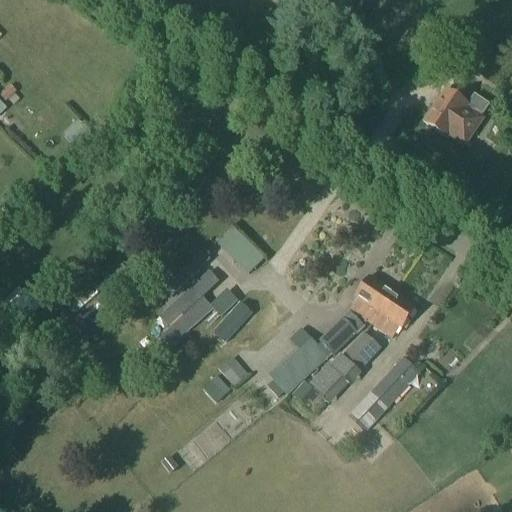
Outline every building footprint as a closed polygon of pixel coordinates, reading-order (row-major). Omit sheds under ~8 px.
[(511,50),(487,34),(463,69),(494,90),(511,61),(511,50)] [(445,92),(422,125),(447,142),(449,139),(464,150),(483,122),(479,120),(481,117),(482,117),(489,108),(474,98),(467,108),(445,92)] [(225,257),(247,279),(265,262),(243,240),(225,257)] [(175,295),(210,262),(201,253),(167,286),(175,295)] [(209,270),(192,284),(201,295),(218,281),(209,270)] [(350,315),(371,328),(392,296),(369,281),(355,303),(357,304),(350,315)] [(191,287),(159,316),(180,339),(212,310),(191,287)] [(208,308),(220,319),(236,301),(224,290),(208,308)] [(9,317),(23,331),(45,309),(31,294),(9,317)] [(415,311),(392,296),(371,328),(394,343),(415,311)] [(209,339),(221,351),(251,318),(240,307),(209,339)] [(91,333),(101,317),(90,309),(79,326),(91,333)] [(301,355),(271,383),(283,396),(286,398),(317,373),(328,362),(327,361),(330,358),(333,361),(365,331),(349,315),(318,344),(320,347),(316,349),(312,345),(301,355)] [(304,385),(292,398),(305,408),(316,396),(329,407),(337,399),(348,388),(347,387),(357,375),(358,377),(380,353),(364,337),(341,361),(342,361),(332,371),(328,367),(307,388),(304,385)] [(402,362),(348,421),(365,437),(419,378),(402,362)] [(233,391),(241,384),(230,372),(223,378),(233,391)]
